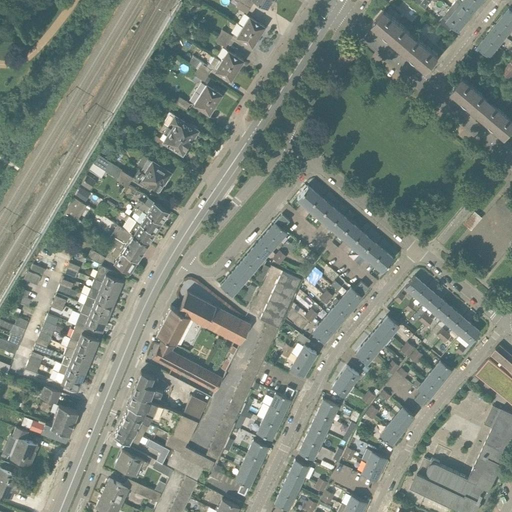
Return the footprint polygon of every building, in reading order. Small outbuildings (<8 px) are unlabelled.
[(272,2),(273,0),(252,0),(266,9),(271,1),(272,2)] [(460,0),(456,0),(450,7),(466,20),(474,11),(460,0)] [(460,0),(474,11),(481,1),(480,0),(460,0)] [(241,2),(239,1),(236,7),(246,13),(250,8),(241,2)] [(450,7),(443,16),(447,19),(446,20),(446,21),(458,30),(466,20),(450,7)] [(509,8),(502,17),(511,25),(511,9),(510,7),(509,8)] [(410,57),(413,59),(415,61),(415,60),(427,70),(438,56),(411,33),(384,10),(372,23),(384,33),(383,34),(388,37),(399,46),(411,56),(410,57)] [(242,26),(258,36),(264,26),(248,16),(242,26)] [(511,25),(502,17),(494,27),(505,36),(511,27),(511,25)] [(251,46),(258,36),(242,26),(235,36),(251,46)] [(494,27),(486,37),(497,45),(505,36),(494,27)] [(218,35),(229,41),(232,36),(222,29),(218,35)] [(225,47),(229,41),(218,35),(214,40),(225,47)] [(478,46),(489,55),(497,45),(486,37),(478,46)] [(338,60),(346,67),(354,57),(353,56),(357,51),(351,47),(347,52),(345,51),(339,58),(338,60)] [(220,60),(236,70),(243,60),(227,50),(220,60)] [(230,80),(236,70),(220,60),(212,55),(206,64),(193,56),(189,63),(197,68),(208,75),(211,69),(211,68),(230,80)] [(197,68),(193,74),(204,81),(208,75),(197,68)] [(511,73),(505,68),(501,72),(509,79),(511,74),(511,73)] [(489,123),(491,125),(493,127),(494,127),(505,136),(511,128),(511,118),(490,100),(462,77),(451,90),(462,100),(464,102),(466,104),(467,104),(478,113),(489,123)] [(199,93),(215,104),(221,94),(205,83),(199,93)] [(208,114),(215,104),(199,93),(192,104),(208,114)] [(175,102),(186,109),(189,103),(179,96),(175,102)] [(162,122),(167,125),(159,137),(155,134),(151,140),(174,155),(177,150),(181,152),(185,146),(187,146),(190,142),(189,140),(190,140),(197,129),(173,113),(173,114),(169,111),(162,122)] [(126,184),(132,175),(121,168),(121,169),(98,154),(93,163),(102,169),(126,184)] [(149,187),(151,184),(157,188),(163,180),(163,181),(167,175),(168,175),(169,175),(170,174),(170,173),(170,172),(170,171),(170,170),(169,169),(168,169),(167,169),(166,169),(159,165),(160,163),(151,158),(150,160),(143,155),(137,164),(141,166),(133,177),(149,187)] [(98,176),(102,169),(93,163),(88,170),(98,176)] [(81,184),(90,189),(95,180),(87,174),(81,184)] [(307,206),(318,194),(307,185),(306,186),(304,184),(299,190),(301,191),(297,197),(307,206)] [(75,194),(85,200),(91,191),(80,185),(75,194)] [(307,206),(318,215),(328,203),(318,194),(307,206)] [(86,205),(73,197),(63,214),(76,222),(86,205)] [(136,205),(137,206),(161,221),(168,210),(148,198),(145,203),(139,199),(136,205)] [(318,215),(329,224),(339,212),(328,203),(318,215)] [(154,232),(161,221),(137,206),(133,212),(139,215),(135,220),(154,232)] [(475,209),(465,222),(473,229),(483,216),(475,209)] [(284,225),(290,219),(283,212),(277,219),(284,225)] [(329,224),(339,233),(350,221),(339,212),(329,224)] [(147,243),(154,232),(135,220),(131,226),(126,222),(122,227),(147,243)] [(339,233),(350,243),(360,230),(350,221),(339,233)] [(278,240),(286,231),(275,222),(267,231),(278,240)] [(118,224),(109,237),(107,241),(115,246),(136,259),(147,243),(122,227),(118,224)] [(350,243),(361,252),(371,240),(360,230),(350,243)] [(259,240),(270,249),(278,240),(267,231),(259,240)] [(44,245),(55,251),(58,244),(47,238),(44,245)] [(252,249),(262,258),(270,249),(259,240),(252,249)] [(290,250),(293,246),(287,240),(283,244),(290,250)] [(361,252),(371,261),(382,249),(371,240),(361,252)] [(128,272),(136,259),(115,246),(110,254),(116,257),(113,262),(128,272)] [(86,257),(100,264),(105,257),(91,248),(86,257)] [(244,258),(255,267),(262,258),(252,249),(244,258)] [(382,249),(371,261),(382,270),(392,258),(382,249)] [(282,260),(286,256),(279,250),(275,254),(282,260)] [(279,264),(282,260),(275,254),(272,258),(279,264)] [(236,267),(247,276),(255,267),(244,258),(236,267)] [(66,267),(77,272),(79,266),(68,262),(66,267)] [(30,269),(43,274),(45,268),(32,264),(30,269)] [(94,278),(119,288),(122,280),(116,277),(118,273),(100,264),(97,270),(94,278)] [(260,272),(265,275),(269,267),(264,264),(260,272)] [(64,273),(75,277),(77,272),(66,267),(64,273)] [(228,276),(239,285),(247,276),(236,267),(228,276)] [(299,278),(282,270),(277,280),(296,288),(300,279),(299,278)] [(40,277),(28,271),(24,278),(24,279),(37,285),(40,277)] [(256,279),(261,282),(265,275),(260,272),(256,279)] [(231,294),(239,285),(228,276),(220,285),(231,294)] [(405,286),(414,294),(423,284),(414,276),(405,286)] [(59,284),(70,288),(73,283),(62,278),(59,284)] [(115,297),(119,288),(94,278),(90,286),(115,297)] [(296,288),(277,280),(273,289),(291,298),(296,288)] [(337,291),(341,287),(334,280),(330,284),(337,291)] [(77,291),(70,288),(59,284),(57,289),(68,294),(75,296),(77,291)] [(246,292),(252,294),(256,287),(250,284),(246,292)] [(414,294),(423,302),(432,292),(423,284),(414,294)] [(112,305),(115,297),(90,286),(87,295),(112,305)] [(353,304),(361,295),(350,286),(342,295),(353,304)] [(268,299),(287,308),(291,298),(273,289),(268,299)] [(329,300),(333,296),(326,289),(322,293),(329,300)] [(162,337),(159,344),(152,357),(181,372),(215,390),(222,377),(188,359),(171,350),(189,316),(239,343),(250,324),(187,291),(177,309),(170,305),(155,333),(162,337)] [(28,305),(31,298),(27,297),(16,292),(13,299),(28,305)] [(242,299),(248,302),(252,294),(246,292),(242,299)] [(394,299),(398,302),(404,296),(400,292),(394,299)] [(423,302),(433,310),(442,300),(432,292),(423,302)] [(326,304),(329,300),(322,293),(319,298),(326,304)] [(52,301),(63,305),(66,299),(55,295),(52,301)] [(108,314),(112,305),(87,295),(83,303),(108,314)] [(335,304),(346,313),(353,304),(342,295),(335,304)] [(282,317),(287,308),(268,299),(264,309),(282,317)] [(404,308),(408,311),(414,304),(410,300),(404,308)] [(433,310),(442,318),(451,308),(442,300),(433,310)] [(61,311),(63,305),(52,301),(50,306),(61,311)] [(105,322),(108,314),(83,303),(80,312),(105,322)] [(327,313),(338,323),(346,313),(335,304),(327,313)] [(314,318),(318,314),(311,307),(307,312),(314,318)] [(442,318),(451,326),(460,315),(451,308),(442,318)] [(282,317),(264,309),(259,318),(268,322),(277,327),(282,317)] [(75,325),(94,333),(96,328),(101,331),(105,322),(80,312),(75,325)] [(310,322),(314,318),(307,312),(303,316),(310,322)] [(418,320),(422,323),(428,316),(424,312),(418,320)] [(319,322),(330,332),(338,323),(327,313),(319,322)] [(379,325),(390,334),(398,324),(388,315),(379,325)] [(451,326),(461,334),(469,323),(460,315),(451,326)] [(422,323),(426,327),(432,319),(428,316),(422,323)] [(0,325),(9,329),(12,323),(0,318),(0,325)] [(42,326),(53,331),(55,325),(44,321),(42,326)] [(265,328),(275,332),(277,327),(268,322),(265,328)] [(322,341),(330,332),(319,322),(311,331),(322,341)] [(469,323),(461,334),(470,342),(479,331),(469,323)] [(70,337),(95,347),(98,339),(92,337),(94,333),(75,325),(70,337)] [(382,343),(390,334),(379,325),(371,334),(382,343)] [(40,332),(51,336),(53,331),(42,326),(40,332)] [(263,333),(272,338),(275,332),(265,328),(263,333)] [(436,335),(440,338),(446,331),(442,328),(436,335)] [(440,338),(444,342),(450,335),(446,331),(440,338)] [(306,345),(310,340),(300,332),(296,339),(306,345)] [(7,340),(17,345),(21,337),(10,333),(7,340)] [(260,339),(270,343),(272,338),(263,333),(260,339)] [(363,344),(374,353),(382,343),(371,334),(363,344)] [(0,347),(14,353),(17,345),(7,340),(0,337),(0,347)] [(35,343),(46,347),(48,342),(37,337),(35,343)] [(91,356),(95,347),(70,337),(67,345),(91,356)] [(290,352),(293,348),(276,338),(274,342),(280,346),(290,352)] [(257,344),(267,349),(270,343),(260,339),(257,344)] [(410,351),(414,347),(406,341),(403,346),(410,351)] [(51,355),(53,350),(46,347),(35,343),(33,348),(44,353),(44,352),(51,355)] [(255,350),(265,354),(267,349),(257,344),(255,350)] [(366,362),(374,353),(363,344),(355,353),(366,362)] [(455,350),(459,354),(465,348),(461,344),(455,350)] [(511,354),(500,344),(496,347),(491,352),(492,353),(476,372),(511,403),(511,354)] [(88,364),(91,356),(67,345),(63,354),(65,355),(88,364)] [(296,356),(309,363),(315,352),(303,345),(296,356)] [(287,357),(290,352),(280,346),(277,351),(287,357)] [(407,356),(410,351),(403,346),(400,350),(407,356)] [(419,359),(422,354),(415,348),(412,353),(419,359)] [(252,355),(262,360),(265,354),(255,350),(252,355)] [(416,363),(419,359),(412,353),(408,357),(416,363)] [(28,359),(39,363),(41,358),(30,354),(28,359)] [(88,364),(65,355),(61,363),(84,373),(88,364)] [(250,361),(259,365),(262,360),(252,355),(250,361)] [(309,363),(296,356),(289,367),(302,375),(309,363)] [(25,368),(36,373),(39,363),(28,359),(25,368)] [(226,359),(225,359),(220,368),(225,370),(230,361),(226,359)] [(395,370),(399,366),(391,360),(388,364),(395,370)] [(432,369),(443,378),(450,368),(439,360),(432,369)] [(257,371),(259,365),(250,361),(247,366),(257,371)] [(63,374),(81,381),(84,373),(61,363),(58,371),(63,373),(63,374)] [(392,374),(395,370),(388,364),(385,368),(392,374)] [(339,376),(351,384),(358,374),(346,365),(339,376)] [(244,372),(254,376),(257,371),(247,366),(244,372)] [(404,377),(407,373),(401,367),(397,371),(404,377)] [(435,387),(443,378),(432,369),(424,378),(435,387)] [(131,393),(157,402),(163,404),(164,401),(158,399),(150,396),(151,393),(159,396),(160,395),(162,390),(154,387),(158,377),(140,370),(131,393)] [(242,377),(252,382),(254,376),(244,372),(242,377)] [(81,381),(63,374),(60,382),(77,389),(81,381)] [(351,384),(339,376),(332,387),(343,395),(351,384)] [(239,383),(249,387),(252,382),(242,377),(239,383)] [(428,396),(435,387),(424,378),(421,382),(415,378),(411,383),(417,387),(428,396)] [(237,388),(247,393),(249,387),(239,383),(237,388)] [(39,397),(56,403),(60,391),(43,385),(39,397)] [(234,394),(244,398),(247,393),(237,388),(234,394)] [(386,400),(390,395),(383,389),(379,394),(386,400)] [(372,400),(375,396),(368,390),(364,394),(372,400)] [(126,411),(141,419),(148,423),(153,413),(157,402),(131,393),(126,404),(128,405),(126,411)] [(269,406),(283,412),(288,399),(275,393),(269,406)] [(183,413),(197,420),(206,400),(192,394),(183,413)] [(231,399),(241,404),(244,398),(234,394),(231,399)] [(368,404),(372,400),(364,394),(361,398),(368,404)] [(317,412),(331,418),(337,405),(338,405),(322,398),(319,404),(320,405),(317,412)] [(229,405),(239,409),(241,404),(231,399),(229,405)] [(264,415),(268,404),(263,401),(258,413),(264,415)] [(49,426),(69,433),(77,410),(58,403),(51,423),(49,426)] [(375,415),(378,410),(371,404),(368,409),(375,415)] [(226,410),(236,415),(239,409),(229,405),(226,410)] [(486,494),(501,463),(501,462),(499,461),(511,434),(511,413),(501,408),(493,405),(484,423),(492,426),(468,477),(438,463),(439,461),(431,457),(430,459),(424,456),(417,471),(411,485),(468,511),(474,511),(481,499),(479,499),(482,493),(486,494)] [(263,419),(277,425),(283,412),(269,406),(263,419)] [(394,415),(405,424),(413,415),(402,406),(394,415)] [(375,415),(368,409),(364,413),(371,419),(375,415)] [(224,416),(234,420),(236,415),(226,410),(224,416)] [(119,423),(142,435),(145,428),(138,424),(141,419),(126,411),(119,423)] [(181,412),(172,433),(187,441),(197,420),(183,413),(181,412)] [(331,418),(317,412),(311,425),(325,431),(331,418)] [(66,441),(69,433),(49,426),(51,423),(45,421),(44,423),(37,421),(38,418),(27,414),(26,417),(26,418),(23,425),(29,427),(66,441)] [(386,424),(398,433),(405,424),(394,415),(386,424)] [(221,421),(231,426),(234,420),(224,416),(221,421)] [(277,425),(263,419),(257,431),(256,431),(256,432),(257,432),(271,439),(271,438),(277,425)] [(218,427),(229,431),(231,426),(221,421),(218,427)] [(138,442),(142,435),(119,423),(113,435),(129,443),(132,438),(138,442)] [(398,433),(386,424),(379,434),(390,443),(398,433)] [(304,438),(318,445),(325,431),(311,425),(304,438)] [(16,436),(8,454),(29,463),(37,445),(24,439),(27,431),(15,426),(11,434),(16,436)] [(226,437),(229,431),(218,427),(216,432),(226,437)] [(213,438),(223,443),(226,437),(216,432),(213,438)] [(184,445),(187,441),(172,433),(171,433),(166,443),(175,449),(168,464),(197,479),(203,466),(209,470),(214,460),(184,445)] [(160,452),(155,460),(162,463),(170,449),(149,438),(146,444),(160,452)] [(211,443),(221,448),(223,443),(213,438),(211,443)] [(318,445),(304,438),(298,451),(298,452),(312,458),(313,458),(312,458),(318,445)] [(247,453),(261,459),(267,446),(253,439),(247,453)] [(208,449),(218,454),(221,448),(211,443),(208,449)] [(344,451),(352,455),(355,450),(346,446),(344,451)] [(216,459),(218,454),(208,449),(205,454),(216,459)] [(115,465),(137,475),(140,468),(144,469),(148,462),(122,450),(115,465)] [(366,461),(380,468),(385,457),(371,450),(366,461)] [(352,455),(344,451),(342,456),(350,460),(352,455)] [(241,466),(255,472),(261,459),(247,453),(241,466)] [(290,470),(303,476),(308,465),(295,459),(290,470)] [(162,463),(155,460),(152,467),(169,476),(173,469),(162,463)] [(361,472),(375,479),(380,468),(366,461),(361,472)] [(0,497),(2,494),(11,497),(13,491),(14,488),(18,490),(22,480),(10,475),(12,469),(0,464),(0,497)] [(255,472),(241,466),(234,479),(234,478),(234,479),(241,483),(237,491),(244,495),(255,472)] [(285,480),(298,487),(303,476),(290,470),(285,480)] [(182,481),(194,487),(196,481),(185,475),(182,481)] [(101,493),(121,502),(128,488),(157,501),(161,492),(138,482),(127,477),(123,485),(108,478),(101,493)] [(316,482),(324,486),(327,481),(318,477),(316,482)] [(280,491),(293,497),(298,487),(285,480),(280,491)] [(179,487),(191,493),(194,487),(182,481),(179,487)] [(322,491),(324,486),(316,482),(314,487),(322,491)] [(177,493),(188,499),(191,493),(179,487),(177,493)] [(323,494),(331,499),(334,494),(332,493),(333,490),(329,488),(328,491),(325,490),(323,494)] [(274,502),(288,508),(293,497),(280,491),(274,502)] [(342,503),(359,511),(364,501),(350,494),(347,492),(342,503)] [(116,511),(121,502),(101,493),(95,505),(109,511),(116,511)] [(174,499),(185,504),(188,499),(177,493),(174,499)] [(331,499),(323,494),(320,499),(330,504),(333,499),(331,499)] [(215,510),(220,511),(235,511),(238,506),(221,498),(215,510)] [(306,503),(314,507),(316,502),(308,498),(306,503)] [(171,504),(183,510),(185,504),(174,499),(171,504)] [(310,511),(311,511),(314,507),(306,503),(303,502),(301,507),(310,511)] [(336,511),(358,511),(359,511),(342,503),(340,503),(336,511)]
